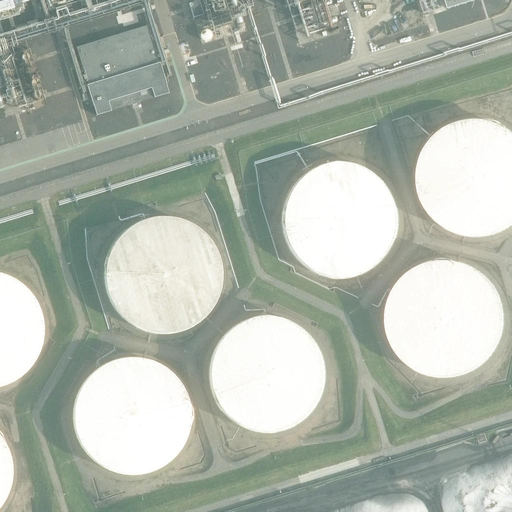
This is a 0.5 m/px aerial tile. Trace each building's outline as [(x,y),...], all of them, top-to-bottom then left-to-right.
[(199,0),(189,4),(193,18),(203,15),(199,0)] [(245,25),(238,0),(221,0),(223,3),(209,7),(214,21),(228,17),(231,29),(245,25)] [(444,0),(447,9),(478,0),(444,0)] [(215,33),(207,24),(198,33),(206,41),(215,33)] [(75,48),(97,116),(168,93),(147,25),(75,48)] [(0,52),(0,79),(8,106),(26,100),(10,49),(0,52)] [(511,123),(509,122),(504,120),(498,119),(492,118),(487,118),(481,118),(475,118),(470,120),(464,122),(459,124),(454,127),(449,130),(445,134),(441,138),(437,143),(434,147),(431,152),(429,158),(428,163),(427,169),(426,175),(426,181),(427,186),(428,192),(430,197),(432,203),(435,208),(438,213),(441,217),(445,221),(450,225),(455,228),(460,231),(465,233),(471,235),(476,236),(482,237),(488,237),(493,236),(499,235),(505,234),(510,232),(511,230),(511,123)] [(403,224),(404,218),(403,213),(402,207),(401,201),(399,196),(396,190),(393,185),(390,181),(386,176),(381,173),(377,169),(372,166),(366,164),(361,162),(355,160),(349,160),(343,159),(338,160),(332,160),(326,162),(321,164),(315,166),(310,170),(306,173),(301,177),(297,181),(294,186),(291,191),(288,196),(287,202),(285,208),(284,213),(284,219),(284,225),(285,231),(287,236),(289,242),(291,247),(294,252),(298,257),(302,261),(306,265),(311,269),(316,272),(321,274),(327,276),(333,277),(338,278),(344,278),(350,278),(356,277),(362,276),(367,274),(372,271),(377,268),(382,265),(386,261),(390,256),(394,252),(397,247),(399,241),(401,236),(402,230),(403,224)] [(221,281),(222,275),(221,269),(221,263),(219,257),(217,252),(215,247),(212,242),(208,237),(205,232),(200,228),(196,225),(191,222),(185,219),(180,217),(174,216),(168,215),(162,215),(157,215),(151,216),(145,217),(140,219),(134,221),(129,224),(124,228),(120,232),(116,236),(113,240),(110,245),(107,251),(105,256),(103,262),(103,268),(102,273),(102,279),(103,285),(105,291),(106,296),(109,302),(112,307),(115,311),(119,316),(124,320),(128,323),(133,326),(138,329),(144,331),(150,332),(155,333),(161,334),(167,333),(173,333),(179,331),(184,329),(189,327),(195,324),(199,321),(204,317),(208,312),(211,308),(214,303),(217,297),(219,292),(220,286),(221,281)] [(511,325),(511,312),(511,307),(510,301),(508,296),(505,291),(502,286),(499,281),(495,277),(491,273),(486,269),(481,266),(476,264),(471,262),(465,261),(459,260),(454,259),(448,259),(442,260),(436,261),(431,263),(426,266),(421,268),(416,272),(412,276),(408,280),(404,284),(401,289),(398,294),(396,299),(395,305),(394,311),(393,316),(393,322),(394,328),(395,334),(397,339),(399,344),(401,349),(405,354),(408,359),(412,363),(417,366),(422,370),(427,372),(432,375),(437,376),(443,378),(449,378),(455,378),(460,378),(466,377),(472,375),(477,373),(482,371),(487,368),(492,364),(496,360),(500,356),(503,351),(506,346),(508,341),(510,335),(511,330),(511,325)] [(43,334),(44,328),(43,322),(43,316),(41,310),(39,305),(36,299),(33,294),(29,290),(25,285),(20,281),(16,278),(10,275),(5,273),(0,271),(0,385),(5,384),(11,382),(16,379),(21,375),(25,372),(30,367),(33,362),(36,357),(39,352),(41,346),(43,340),(43,334)] [(327,379),(327,374),(327,368),(326,362),(325,357),(323,351),(321,346),(318,341),(314,336),(311,332),(306,328),(302,324),(297,321),(292,319),(286,317),(281,315),(275,314),(269,314),(264,314),(258,314),(252,316),(247,317),(241,320),(236,322),(232,326),(227,329),(223,333),(219,338),(216,343),(213,348),(211,353),(210,358),(208,364),(208,370),(208,376),(208,381),(209,387),(211,392),(213,398),(216,403),(219,408),(222,412),(226,416),(231,420),(235,423),(240,426),(246,429),(251,431),(257,432),(263,433),(268,433),(274,432),(280,431),(285,430),(291,428),(296,425),(301,422),(306,419),(310,415),(314,411),(317,406),(320,401),(323,396),(325,391),(326,385),(327,379)] [(191,421),(191,416),(190,410),(190,404),(188,399),(186,393),(184,388),(181,383),(177,378),(173,374),(169,370),(165,367),(160,364),(154,361),(149,359),(143,358),(138,357),(132,357),(126,357),(120,358),(115,359),(109,361),(104,363),(99,366),(94,369),(90,373),(86,377),(82,382),(79,386),(77,392),(75,397),(73,402),(72,408),(71,414),(71,420),(72,425),(73,431),(75,436),(77,442),(80,447),(83,452),(87,456),(91,460),(95,464),(100,467),(105,470),(110,472),(116,474),(121,475),(127,476),(133,476),(139,475),(144,474),(150,473),(155,471),(161,468),(165,465),(170,461),(174,457),(178,453),(181,448),(184,443),(187,438),(188,433),(190,427),(191,421)] [(13,476),(14,470),(14,465),(13,459),(11,453),(10,448),(7,443),(4,438),(1,433),(0,431),(0,507),(4,503),(7,498),(9,493),(11,487),(13,482),(13,476)]
